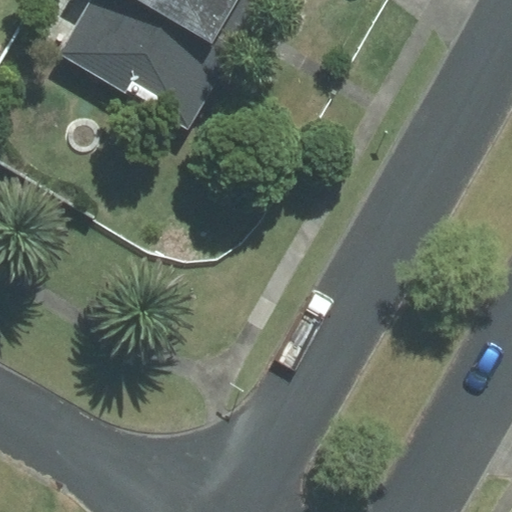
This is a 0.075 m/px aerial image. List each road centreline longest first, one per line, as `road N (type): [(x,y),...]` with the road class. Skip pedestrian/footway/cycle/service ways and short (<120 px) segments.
road 1 (tertiary): [(218,511),(511,24)]
road 2 (residential): [(189,511),(0,409)]
road 3 (tertiary): [(511,341),(417,511)]
